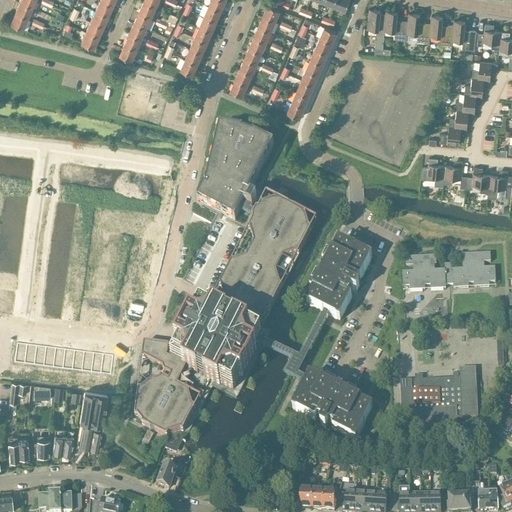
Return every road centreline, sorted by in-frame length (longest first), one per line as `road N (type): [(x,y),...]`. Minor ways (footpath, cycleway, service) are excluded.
road 1 (residential): [(342,371),(396,241),(357,222),(355,178),(315,155),(306,131),(323,89),(341,73),(361,0)]
road 2 (residential): [(135,352),(154,323),(193,166)]
road 3 (residential): [(0,142),(193,166)]
road 4 (residential): [(193,166),(212,90),(250,0)]
road 5 (residential): [(135,352),(0,334)]
road 6 (residential): [(511,165),(473,155),(501,74),(511,75)]
